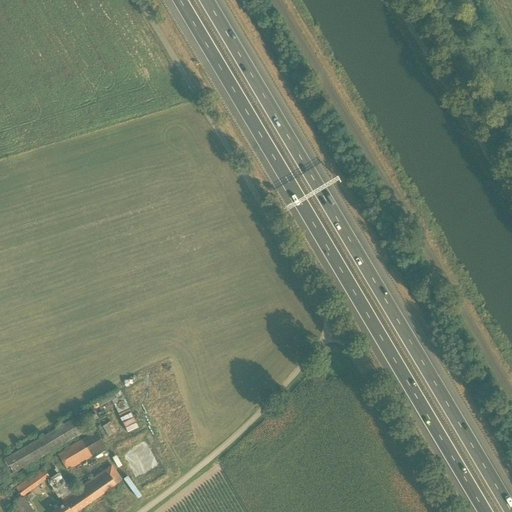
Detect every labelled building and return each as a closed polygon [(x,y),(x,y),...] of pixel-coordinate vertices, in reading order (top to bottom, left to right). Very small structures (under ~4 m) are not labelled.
[(13,475),(83,434),(75,419),(4,460),(13,475)] [(110,436),(118,431),(112,421),(104,426),(110,436)] [(68,471),(107,449),(97,431),(58,454),(68,471)] [(77,511),(122,480),(111,465),(62,501),(64,504),(53,511),(77,511)] [(42,467),(17,488),(24,497),(50,477),(42,467)] [(35,511),(25,497),(12,505),(17,511),(35,511)]
